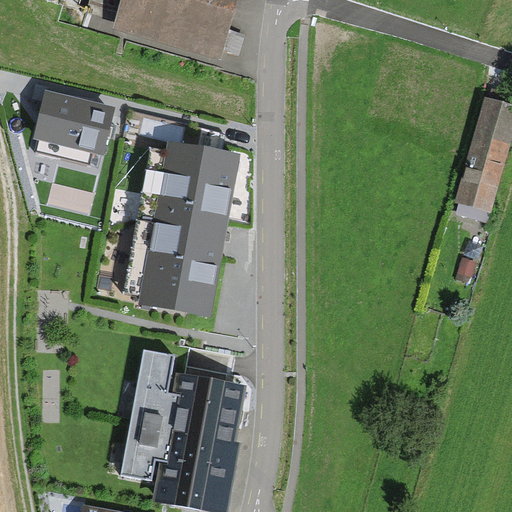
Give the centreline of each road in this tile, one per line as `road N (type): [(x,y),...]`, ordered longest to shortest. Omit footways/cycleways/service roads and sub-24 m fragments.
road 1 (residential): [(281,0),(273,68),(273,358),(249,511)]
road 2 (track): [(27,511),(13,378),(13,176),(0,118)]
road 3 (residential): [(314,0),(511,59)]
